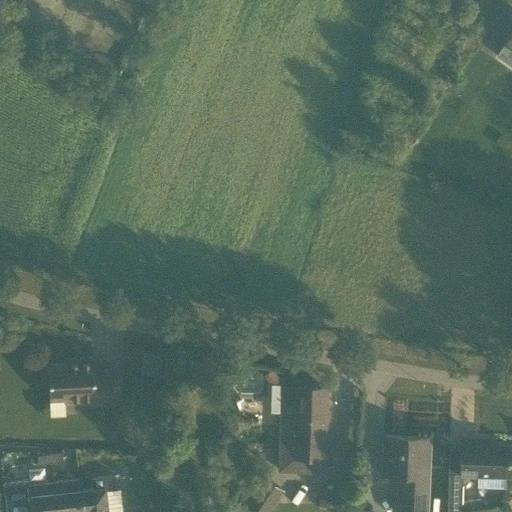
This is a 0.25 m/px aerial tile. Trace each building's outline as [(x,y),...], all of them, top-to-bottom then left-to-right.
[(511,33),(497,54),(511,64),(511,33)] [(53,363),(53,368),(54,388),(54,400),(65,400),(65,404),(120,402),(120,375),(119,375),(119,367),(99,368),(94,368),(93,357),(66,357),(66,362),(53,363)] [(278,470),(292,471),(316,472),(316,458),(323,458),(325,388),(295,387),(294,414),(280,414),(279,456),(278,470)] [(141,426),(142,449),(158,448),(156,425),(141,426)] [(383,435),(382,474),(398,475),(396,511),(426,511),(429,437),(383,435)] [(459,474),(461,474),(477,475),(477,487),(505,488),(505,476),(508,476),(509,445),(479,444),(479,439),(460,439),(459,474)] [(62,452),(50,454),(51,462),(63,460),(62,452)] [(38,464),(51,462),(50,454),(37,456),(38,464)] [(459,474),(448,473),(447,511),(460,511),(461,474),(459,474)] [(91,477),(92,488),(79,490),(80,511),(109,511),(122,511),(120,489),(116,489),(114,475),(91,477)] [(237,508),(242,511),(267,511),(278,497),(280,498),(284,491),(282,490),(263,478),(256,490),(251,486),(237,508)] [(55,511),(53,481),(28,484),(27,479),(2,482),(5,511),(55,511)] [(78,479),(53,481),(55,511),(80,511),(79,490),(78,479)] [(160,511),(161,503),(151,502),(152,511),(160,511)]
